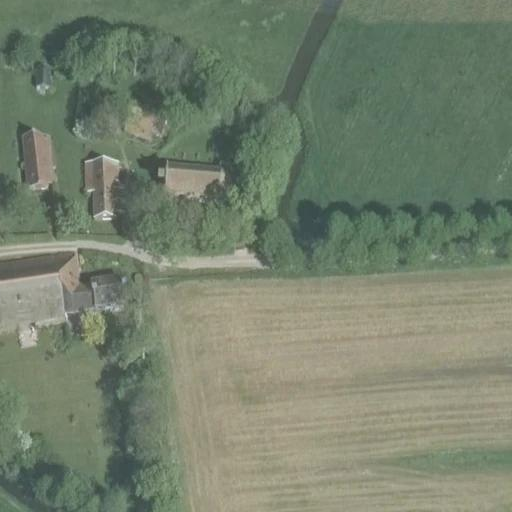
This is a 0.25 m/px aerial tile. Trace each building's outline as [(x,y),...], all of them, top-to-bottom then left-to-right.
[(49,90),(49,71),(35,70),(34,90),(49,90)] [(113,132),(116,113),(92,109),(89,128),(113,132)] [(160,140),(166,121),(130,110),(122,135),(149,144),(151,137),(160,140)] [(25,191),(46,189),(46,185),(52,185),(48,138),(21,140),(25,191)] [(113,191),(112,184),(117,183),(116,164),(84,165),(85,195),(92,195),(93,220),(114,220),(114,215),(123,215),(122,191),(113,191)] [(220,177),(166,172),(165,172),(165,176),(165,183),(165,184),(164,184),(164,186),(165,186),(165,187),(164,195),(164,194),(163,198),(217,202),(223,200),(227,198),(229,194),(230,190),(229,186),(227,182),(224,179),(220,177)] [(79,290),(73,255),(0,268),(0,335),(66,324),(65,318),(94,313),(94,314),(126,308),(121,282),(89,288),(79,290)]
